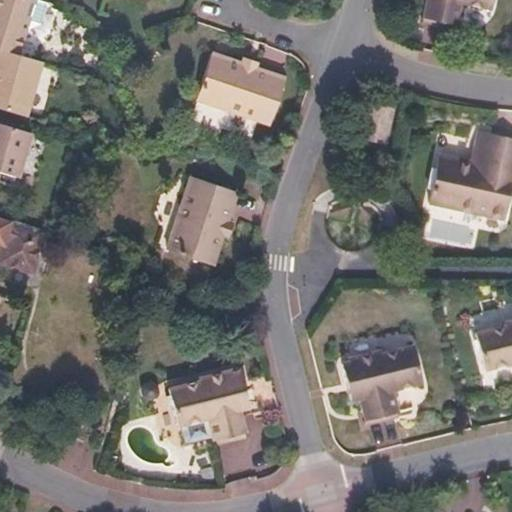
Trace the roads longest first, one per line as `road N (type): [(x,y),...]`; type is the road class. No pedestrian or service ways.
road 1 (residential): [(344,47),(276,270),(280,327),(316,489)]
road 2 (residential): [(511,452),(316,489)]
road 3 (residential): [(511,86),(487,87),(344,47)]
road 4 (residential): [(130,511),(58,491),(0,462)]
road 5 (residential): [(227,0),(228,12),(344,47)]
